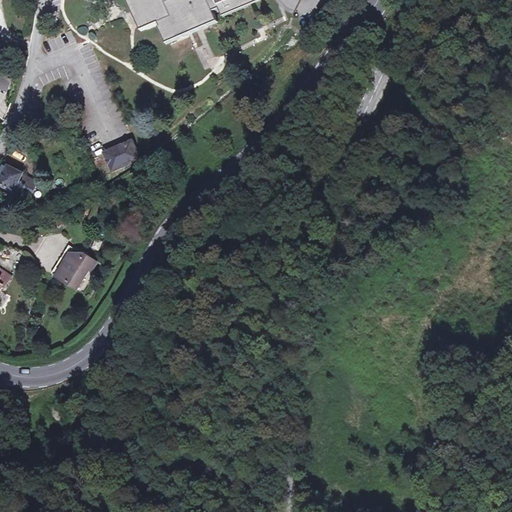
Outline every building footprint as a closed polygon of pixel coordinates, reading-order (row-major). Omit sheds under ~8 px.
[(138,0),(142,8),(149,23),(169,15),(179,37),(221,19),(219,14),(225,12),(228,19),(269,0),(138,0)] [(12,63),(20,66),(23,54),(15,52),(12,63)] [(0,90),(11,93),(15,80),(0,75),(0,90)] [(114,174),(140,162),(131,146),(107,157),(114,174)] [(23,173),(8,167),(0,185),(0,186),(13,193),(14,192),(23,196),(24,194),(31,198),(39,182),(22,175),(23,173)] [(75,258),(69,266),(74,269),(65,283),(85,297),(99,277),(100,278),(106,270),(79,252),(75,258)] [(74,269),(69,266),(60,279),(65,283),(74,269)] [(0,281),(0,283),(3,286),(5,287),(12,276),(7,272),(0,281)]
